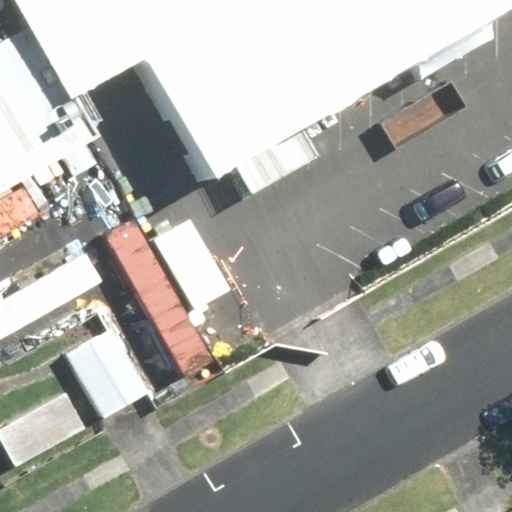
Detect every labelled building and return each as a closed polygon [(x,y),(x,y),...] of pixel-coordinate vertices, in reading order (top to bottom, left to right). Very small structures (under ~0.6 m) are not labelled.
[(460,0),(0,0),(0,6),(51,98),(128,56),(184,156),(462,2),(460,0)] [(0,55),(0,200),(64,165),(2,55),(0,55)] [(140,222),(110,239),(190,379),(219,362),(140,222)] [(88,255),(0,304),(0,348),(107,288),(88,255)] [(114,325),(62,357),(105,426),(157,393),(114,325)]
